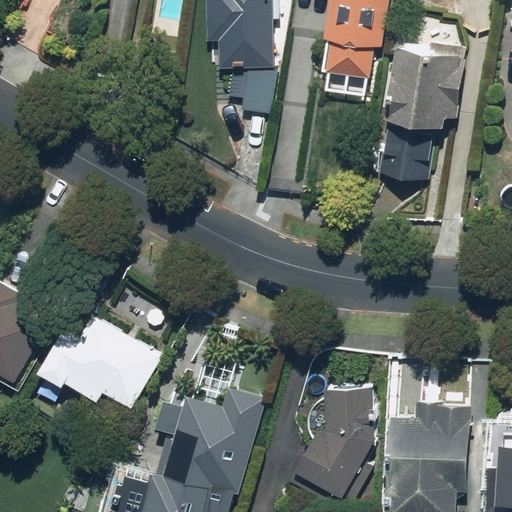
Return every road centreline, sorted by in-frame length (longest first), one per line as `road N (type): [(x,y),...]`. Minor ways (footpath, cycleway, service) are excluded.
road 1 (residential): [(0,108),(286,263),(371,280),(511,288)]
road 2 (unknown): [(286,263),(259,511)]
